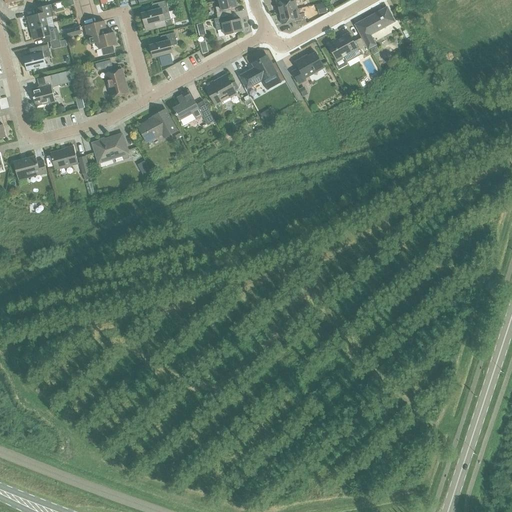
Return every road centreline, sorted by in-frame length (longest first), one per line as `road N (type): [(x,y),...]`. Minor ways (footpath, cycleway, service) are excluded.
road 1 (residential): [(0,32),(23,129),(38,139),(96,125),(149,98)]
road 2 (secondary): [(448,511),(511,321)]
road 3 (residential): [(158,511),(0,451)]
road 4 (residential): [(149,98),(268,33)]
road 5 (residential): [(149,98),(129,25),(117,12),(96,17),(91,0)]
road 6 (residential): [(268,33),(286,46),(371,0)]
